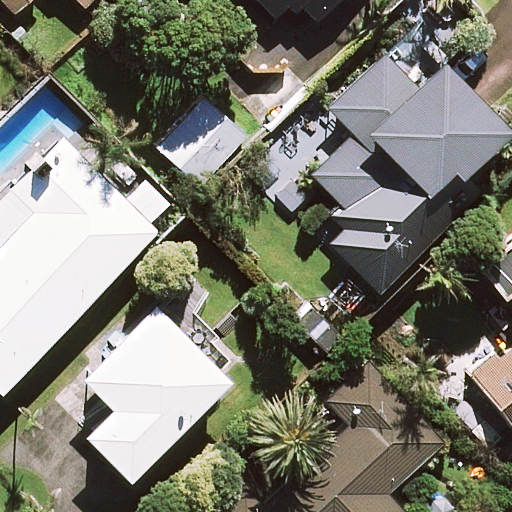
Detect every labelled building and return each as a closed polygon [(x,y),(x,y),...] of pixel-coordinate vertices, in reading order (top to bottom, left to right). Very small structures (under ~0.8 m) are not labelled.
[(23,0),(2,0),(13,10),(23,0)] [(285,0),(305,19),(324,0),(250,0),(267,16),(282,0),(285,0)] [(257,41),(215,83),(263,130),(305,87),(257,41)] [(455,184),(448,176),(499,125),(428,56),(403,82),(374,54),(320,109),(346,134),(304,176),(347,218),(322,244),(371,292),(448,214),(436,203),(455,184)] [(243,133),(202,95),(157,145),(198,182),(243,133)] [(57,137),(0,193),(0,248),(15,263),(0,277),(0,319),(32,352),(151,232),(57,137)] [(507,288),(511,294),(511,342),(493,357),(490,353),(464,372),(510,437),(511,435),(511,240),(474,268),(495,297),(507,288)] [(212,382),(139,308),(69,378),(98,408),(71,435),(114,479),(212,382)] [(318,403),(340,426),(269,495),(248,473),(208,511),(402,511),(383,492),(438,438),(362,360),(318,403)]
